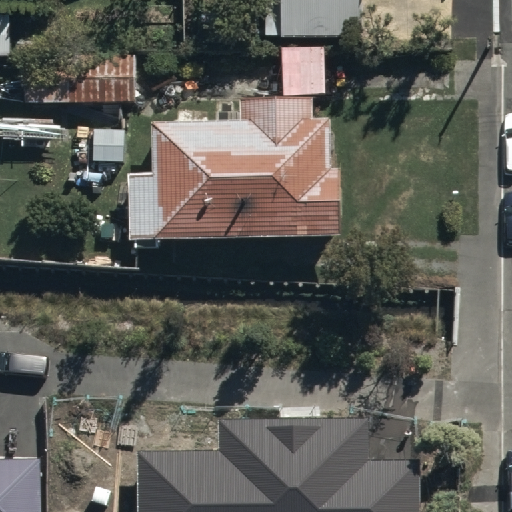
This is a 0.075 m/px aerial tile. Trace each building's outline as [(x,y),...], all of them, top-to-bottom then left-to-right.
[(360,0),(264,0),(265,30),(361,29),(360,0)] [(324,42),(280,42),(280,85),(324,86),(324,42)] [(135,47),(25,49),(26,99),(136,97),(135,47)] [(445,56),(364,57),(364,89),(445,89),(445,56)] [(125,163),(128,227),(337,223),(336,159),(329,159),(328,107),(309,108),(309,91),(240,92),(241,109),(153,110),(154,162),(125,163)] [(375,99),(376,131),(456,131),(455,99),(375,99)] [(442,162),(407,160),(405,221),(439,223),(442,162)] [(218,449),(137,450),(136,511),(418,511),(418,460),(366,460),(366,418),(218,418),(218,449)] [(0,511),(40,511),(40,452),(0,452),(0,511)]
